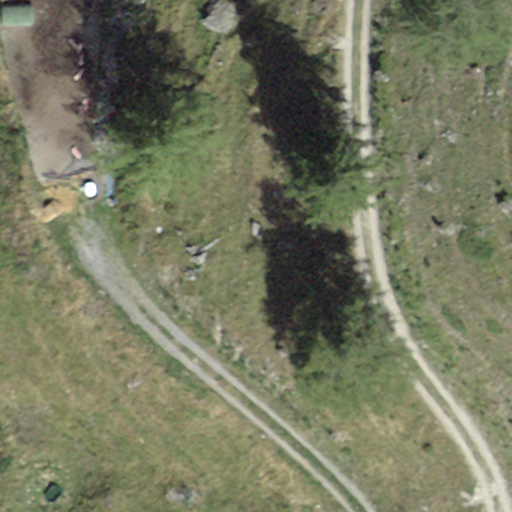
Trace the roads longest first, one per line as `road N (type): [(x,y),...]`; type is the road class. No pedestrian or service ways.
road 1 (track): [(348,511),(280,432),(128,301),(60,212),(39,122),(35,0)]
road 2 (track): [(498,511),(476,451),(414,367),(373,275),(354,104),(358,0)]
